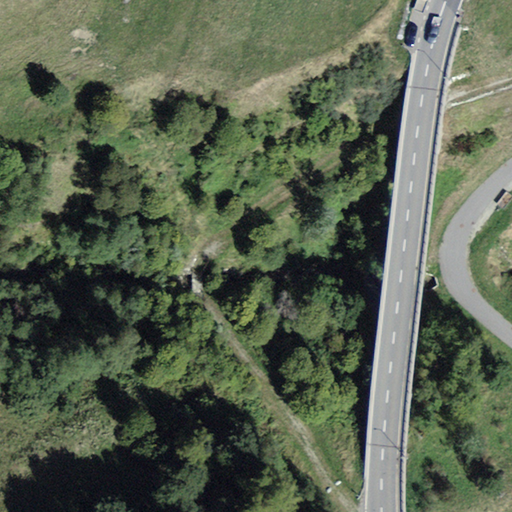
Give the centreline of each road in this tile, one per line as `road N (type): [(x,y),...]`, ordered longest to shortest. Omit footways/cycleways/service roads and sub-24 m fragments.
road 1 (tertiary): [(383,511),(384,429),(416,130),(445,0)]
road 2 (unclassified): [(511,171),(476,207),(456,263),(468,296),(511,337)]
